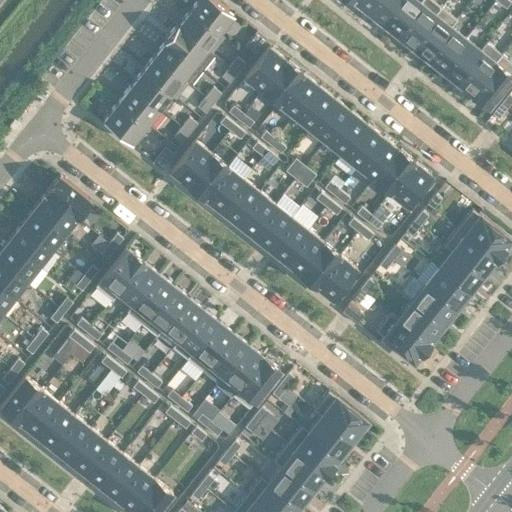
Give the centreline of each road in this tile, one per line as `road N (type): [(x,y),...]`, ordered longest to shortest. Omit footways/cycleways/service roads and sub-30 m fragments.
road 1 (residential): [(41,133),(430,439)]
road 2 (residential): [(511,198),(253,0)]
road 3 (residential): [(41,133),(147,0)]
road 4 (residential): [(511,330),(430,439)]
